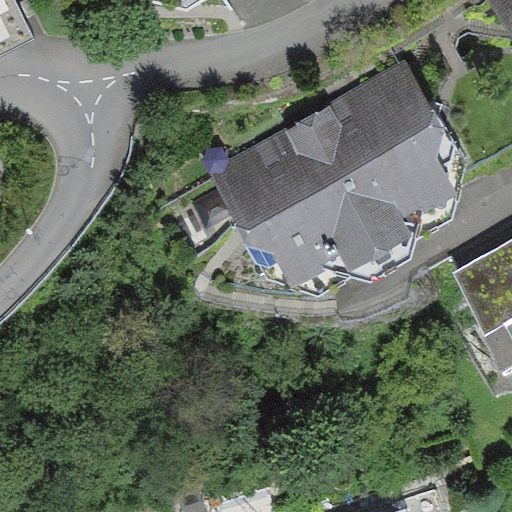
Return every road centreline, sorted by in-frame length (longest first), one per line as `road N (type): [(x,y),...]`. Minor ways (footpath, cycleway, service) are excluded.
road 1 (residential): [(88,95),(259,51),(366,0)]
road 2 (residential): [(0,298),(87,189),(96,138),(88,95)]
